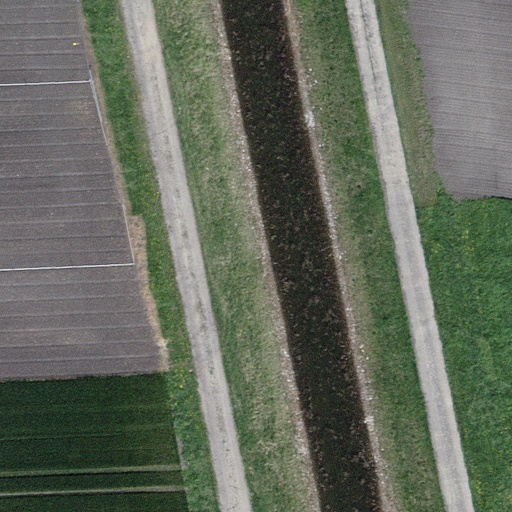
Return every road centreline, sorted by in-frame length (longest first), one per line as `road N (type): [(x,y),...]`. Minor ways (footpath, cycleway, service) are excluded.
road 1 (track): [(135,0),(236,511)]
road 2 (track): [(361,0),(461,511)]
